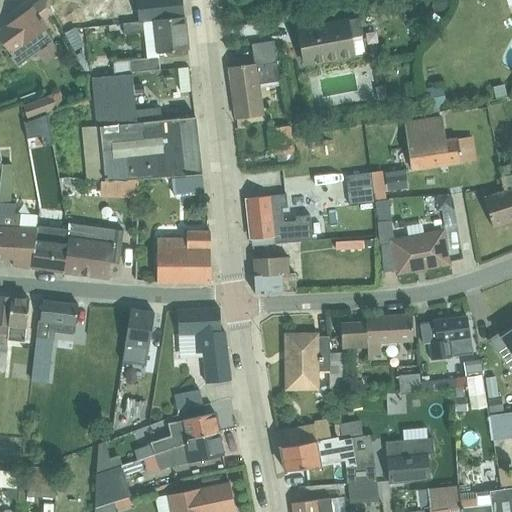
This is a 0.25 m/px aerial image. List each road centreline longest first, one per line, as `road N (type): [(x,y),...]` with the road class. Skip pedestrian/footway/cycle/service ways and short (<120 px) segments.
road 1 (tertiary): [(199,0),(234,305)]
road 2 (residential): [(511,268),(445,295),(234,305)]
road 3 (residential): [(234,305),(0,288)]
road 4 (tertiary): [(234,305),(274,511)]
